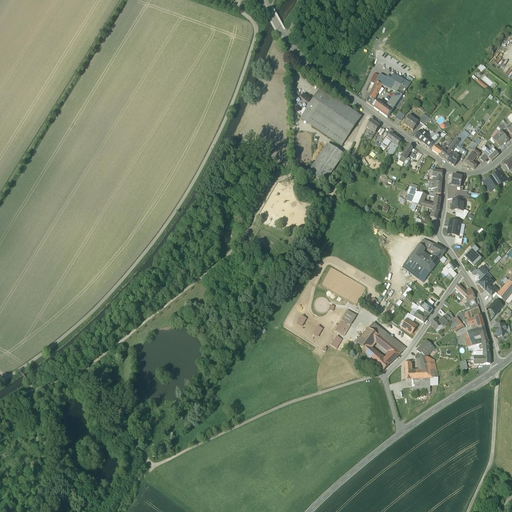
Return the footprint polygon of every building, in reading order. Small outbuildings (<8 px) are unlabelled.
[(394,69),(404,76),(406,73),(396,66),(394,69)] [(397,92),(402,95),(411,83),(393,76),(390,80),(380,76),(379,75),(378,76),(374,74),(370,82),(375,84),(366,103),(370,106),(373,101),(381,85),(397,92)] [(479,81),(477,84),(487,90),(488,87),(479,81)] [(360,119),(320,91),(311,104),(301,118),(341,146),(360,119)] [(402,95),(397,92),(387,108),(391,111),(402,95)] [(387,108),(378,102),(377,104),(374,108),(387,118),(391,111),(387,108)] [(395,118),(401,121),(404,116),(399,112),(395,118)] [(418,123),(409,116),(403,124),(413,130),(418,123)] [(428,120),(422,116),(419,121),(424,125),(428,120)] [(379,127),(371,121),(368,125),(366,128),(369,130),(368,132),(371,134),(372,132),(375,134),(379,127)] [(427,127),(424,125),(417,131),(420,133),(421,131),(422,132),(427,127)] [(427,136),(422,132),(421,131),(420,133),(415,138),(421,143),(426,136),(427,136)] [(501,131),(497,134),(498,135),(495,138),(497,141),(495,142),(499,147),(504,142),(505,144),(509,141),(502,133),(501,131)] [(401,141),(391,134),(387,139),(387,138),(381,147),(386,150),(391,143),(391,144),(392,142),(398,146),(401,141)] [(436,134),(434,137),(434,136),(431,140),(426,136),(421,143),(426,146),(430,149),(440,138),(436,134)] [(462,134),(456,141),(459,143),(465,137),(462,134)] [(465,137),(459,143),(458,144),(460,146),(467,138),(465,137)] [(481,141),(478,139),(475,143),(472,142),(468,147),(474,151),(481,141)] [(441,148),(440,149),(443,151),(444,150),(447,146),(447,147),(452,141),(450,140),(446,145),(444,144),(441,148)] [(460,146),(458,144),(455,149),(459,151),(458,152),(462,154),(464,151),(462,150),(462,149),(463,148),(460,146)] [(330,146),(310,175),(324,184),(344,155),(330,146)] [(408,146),(401,158),(405,161),(408,162),(410,159),(407,158),(412,148),(408,146)] [(439,146),(438,148),(435,146),(432,150),(440,156),(443,151),(440,149),(441,148),(439,146)] [(452,146),(448,151),(447,153),(444,150),(443,151),(440,156),(447,161),(452,153),(455,149),(452,146)] [(391,147),(390,148),(388,152),(393,155),(396,150),(393,148),(391,147)] [(491,148),(487,151),(483,148),(481,152),(485,155),(489,159),(492,162),(498,156),(491,148)] [(476,152),(474,151),(464,164),(467,166),(467,168),(468,169),(470,168),(472,170),(473,170),(474,170),(476,166),(473,164),(474,163),(473,162),(476,158),(477,158),(479,157),(480,155),(476,152)] [(454,154),(452,153),(447,161),(454,166),(459,158),(462,154),(458,152),(456,155),(454,154)] [(489,159),(485,155),(481,158),(480,160),(484,164),(489,159)] [(442,172),(433,170),(432,176),(432,177),(436,178),(436,182),(441,183),(442,172)] [(506,180),(500,172),(498,173),(504,182),(506,180)] [(497,173),(492,177),(498,186),(504,182),(498,173),(497,173)] [(462,177),(453,175),(451,185),(451,186),(460,188),(460,187),(462,177)] [(492,177),(486,181),(492,190),(498,186),(492,177)] [(486,181),(483,183),(490,192),(492,190),(486,181)] [(433,182),(432,182),(432,183),(432,189),(434,189),(433,194),(436,194),(441,194),(442,183),(436,182),(433,182)] [(460,188),(451,186),(451,185),(448,185),(447,200),(453,199),(460,198),(462,191),(463,188),(460,187),(460,188)] [(407,201),(414,205),(421,208),(421,207),(424,207),(424,208),(424,207),(425,208),(426,204),(423,203),(426,196),(416,193),(417,191),(410,188),(407,194),(409,195),(407,201)] [(403,199),(400,198),(398,202),(400,203),(400,204),(404,206),(406,201),(403,200),(403,199)] [(441,199),(435,198),(434,202),(434,206),(426,204),(425,208),(433,209),(433,210),(439,212),(441,199)] [(453,202),(452,202),(452,203),(453,203),(452,210),(452,211),(457,211),(463,212),(463,211),(463,203),(462,203),(453,202)] [(433,210),(433,209),(430,218),(436,221),(439,212),(433,210)] [(463,212),(457,211),(457,213),(456,216),(464,220),(468,213),(466,212),(463,211),(463,212)] [(423,217),(422,220),(417,219),(416,223),(429,226),(431,219),(423,217)] [(461,223),(450,221),(448,234),(456,236),(458,236),(459,234),(461,223)] [(454,243),(461,245),(463,235),(459,234),(458,236),(456,236),(454,243)] [(435,245),(423,240),(419,245),(425,249),(425,248),(430,251),(435,245)] [(419,245),(409,259),(430,273),(435,266),(429,262),(420,255),(422,252),(425,249),(419,245)] [(439,248),(435,245),(430,251),(433,253),(432,255),(433,256),(439,260),(445,252),(439,248)] [(467,254),(464,257),(474,267),(482,259),(476,253),(479,251),(475,246),(467,254)] [(431,258),(422,252),(420,255),(429,262),(431,258)] [(439,260),(433,256),(431,258),(429,262),(435,266),(439,260)] [(430,273),(409,259),(402,269),(423,283),(430,273)] [(453,262),(443,270),(444,271),(449,273),(454,278),(456,275),(453,272),(453,271),(457,268),(453,262)] [(473,276),(480,282),(485,276),(488,273),(482,267),(473,276)] [(490,287),(493,283),(485,276),(480,282),(477,284),(485,292),(485,291),(490,287)] [(511,284),(509,281),(496,296),(497,296),(499,298),(502,301),(503,302),(511,292),(511,284)] [(465,292),(458,285),(455,288),(464,297),(467,302),(475,298),(473,293),(471,289),(465,292)] [(485,291),(491,297),(498,290),(493,286),(491,288),(490,287),(485,291)] [(394,303),(400,308),(403,304),(397,299),(394,303)] [(434,304),(429,300),(425,305),(430,309),(434,304)] [(488,310),(495,316),(501,310),(503,307),(502,307),(496,302),(494,304),(488,310)] [(425,305),(422,303),(420,306),(419,308),(425,312),(429,315),(432,311),(425,305)] [(468,321),(481,317),(478,308),(465,314),(468,321)] [(355,317),(347,312),(341,321),(347,325),(350,327),(351,324),(355,317)] [(425,312),(422,316),(417,312),(417,313),(413,318),(415,319),(423,324),(427,318),(429,315),(425,312)] [(412,324),(415,319),(413,318),(408,314),(405,319),(407,321),(412,324)] [(457,323),(451,315),(448,318),(450,319),(449,319),(454,325),(457,323)] [(481,317),(468,321),(469,324),(469,326),(474,324),(477,324),(478,328),(479,329),(484,328),(481,317)] [(505,323),(498,317),(494,322),(498,325),(498,324),(501,326),(503,325),(505,323)] [(443,318),(438,322),(444,329),(448,324),(446,322),(444,319),(443,318)] [(437,321),(435,319),(430,326),(438,334),(444,329),(438,322),(437,321)] [(446,322),(448,324),(453,330),(456,327),(454,325),(449,319),(446,322)] [(341,321),(335,332),(343,337),(347,330),(345,329),(347,325),(341,321)] [(412,324),(407,321),(402,329),(411,335),(416,327),(412,324)] [(501,326),(498,324),(498,325),(497,327),(495,327),(495,331),(496,335),(496,334),(497,338),(502,337),(501,336),(506,335),(505,334),(505,331),(505,328),(505,327),(504,327),(503,325),(501,326)] [(474,331),(472,332),(474,338),(481,336),(486,334),(484,328),(479,329),(474,331)] [(369,330),(356,347),(367,355),(370,350),(369,349),(375,342),(378,337),(369,330)] [(405,349),(383,332),(378,337),(375,342),(390,353),(387,356),(387,358),(392,363),(405,349)] [(466,340),(464,340),(466,347),(469,347),(473,347),(476,346),(474,342),(471,344),(470,339),(474,338),(472,332),(469,333),(467,333),(465,335),(465,336),(466,340)] [(434,349),(426,341),(417,351),(418,353),(420,354),(421,353),(426,357),(434,349)] [(379,356),(370,350),(367,355),(368,356),(372,360),(374,362),(379,356)] [(382,358),(379,356),(374,362),(375,363),(376,364),(375,365),(382,372),(383,371),(389,366),(383,360),(382,358)] [(387,358),(387,356),(383,360),(389,366),(392,363),(387,358)] [(490,364),(489,356),(483,356),(483,357),(478,357),(473,357),(474,365),(490,364)] [(421,371),(411,372),(411,380),(412,392),(430,391),(430,386),(438,386),(438,378),(435,363),(428,365),(427,358),(426,358),(419,359),(421,371)]
